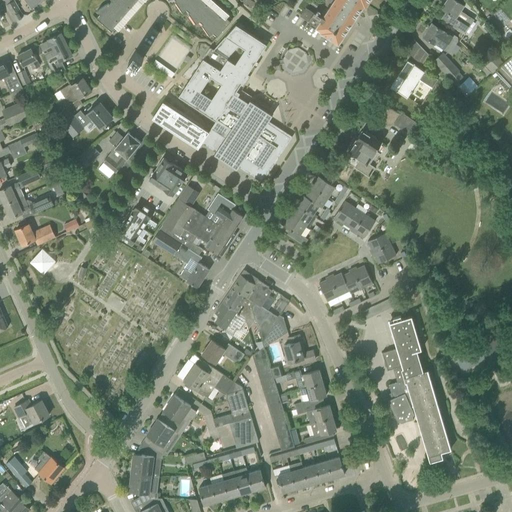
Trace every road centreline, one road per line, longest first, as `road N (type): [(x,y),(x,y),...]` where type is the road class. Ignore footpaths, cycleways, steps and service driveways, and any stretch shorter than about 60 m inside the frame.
road 1 (residential): [(268,198),(119,105),(66,4)]
road 2 (residential): [(391,478),(314,304),(242,251)]
road 3 (tertiary): [(268,198),(406,0)]
road 4 (tertiary): [(114,445),(242,251)]
road 5 (residential): [(498,477),(419,500),(408,500),(391,478)]
